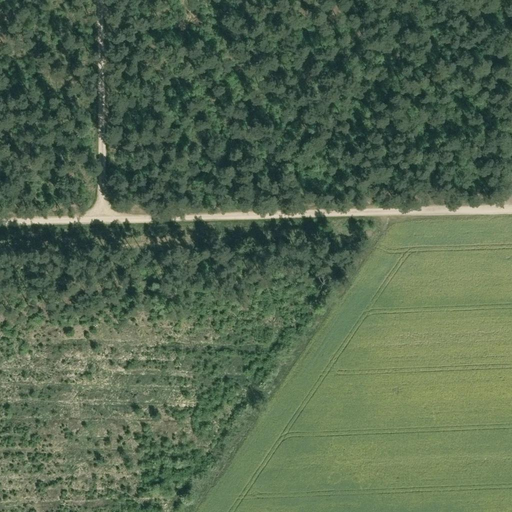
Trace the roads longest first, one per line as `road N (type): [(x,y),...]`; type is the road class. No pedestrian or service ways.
road 1 (track): [(0,220),(511,207)]
road 2 (track): [(103,217),(97,0)]
